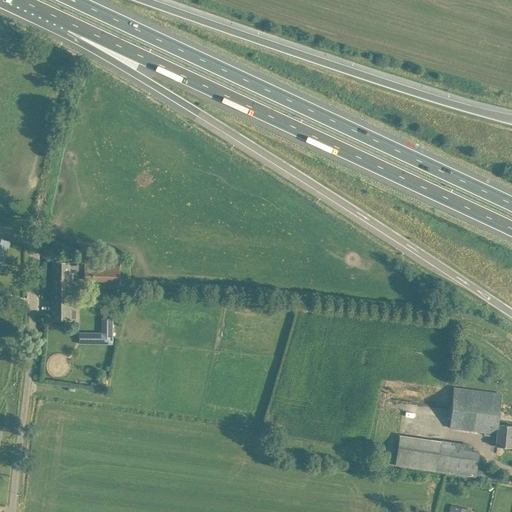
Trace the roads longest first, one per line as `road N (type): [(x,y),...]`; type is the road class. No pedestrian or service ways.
road 1 (motorway): [(69,23),(134,73),(511,313)]
road 2 (motorway): [(69,23),(511,230)]
road 3 (motorway): [(511,205),(71,0)]
road 4 (motorway): [(511,119),(144,0)]
road 5 (unclassified): [(17,511),(40,233)]
